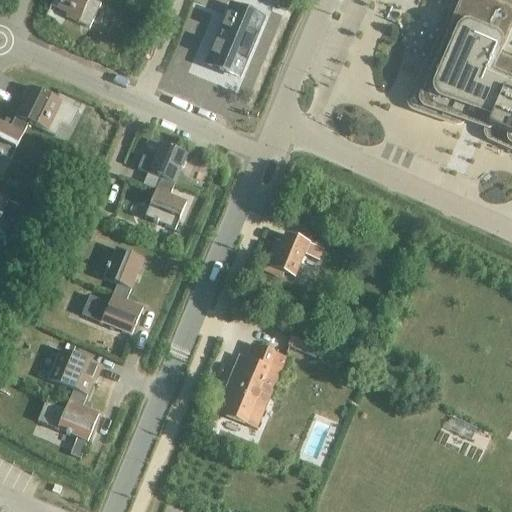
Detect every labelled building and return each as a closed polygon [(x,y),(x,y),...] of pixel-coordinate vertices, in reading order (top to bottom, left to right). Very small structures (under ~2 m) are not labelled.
[(89,0),(52,0),(52,2),(69,10),(65,18),(88,30),(96,14),(85,9),(89,0)] [(270,3),(262,0),(251,0),(243,21),(238,19),(242,9),(222,0),(216,0),(202,33),(213,38),(200,69),(202,70),(199,77),(226,89),(229,81),(232,82),(243,56),(247,58),(270,3)] [(408,103),(407,103),(407,104),(408,105),(408,106),(408,107),(409,108),(409,109),(410,109),(410,110),(411,110),(412,111),(413,111),(419,114),(452,125),(453,125),(454,126),(455,126),(456,126),(457,126),(458,125),(459,125),(460,125),(460,124),(461,124),(461,123),(462,123),(462,122),(463,122),(464,119),(486,128),(485,131),(485,132),(485,133),(485,134),(485,135),(485,136),(485,137),(486,138),(486,139),(487,139),(487,140),(488,140),(489,141),(490,141),(511,151),(511,70),(492,62),(489,61),(495,46),(503,29),(511,7),(511,0),(455,0),(449,18),(457,21),(452,33),(451,33),(451,32),(450,32),(449,32),(448,32),(447,32),(446,33),(445,33),(444,34),(443,35),(442,36),(413,93),(412,93),(409,98),(408,100),(408,101),(408,102),(408,103)] [(29,89),(12,123),(25,130),(28,125),(54,137),(68,108),(61,105),(29,89)] [(0,124),(0,157),(9,162),(25,130),(12,123),(9,129),(0,124)] [(155,192),(157,186),(171,192),(186,156),(158,144),(151,162),(142,158),(136,171),(147,175),(142,186),(155,192)] [(157,186),(155,192),(144,219),(174,232),(185,204),(169,197),(171,192),(157,186)] [(0,197),(0,233),(4,236),(10,223),(0,218),(0,215),(7,201),(0,197)] [(324,251),(313,247),(285,235),(281,244),(276,242),(264,272),(282,280),(284,275),(293,279),(303,256),(320,262),(324,251)] [(115,250),(102,280),(116,286),(114,292),(127,298),(142,262),(115,250)] [(89,297),(81,317),(100,325),(130,338),(142,310),(125,303),(127,298),(114,292),(108,305),(89,297)] [(287,347),(319,361),(325,347),(293,333),(287,347)] [(241,356),(218,415),(258,431),(287,359),(253,345),(248,359),(241,356)] [(72,392),(70,398),(84,403),(92,383),(95,384),(97,378),(95,377),(98,368),(60,352),(47,382),(72,392)] [(70,398),(65,411),(45,403),(37,423),(87,444),(98,416),(81,409),(84,403),(70,398)]
